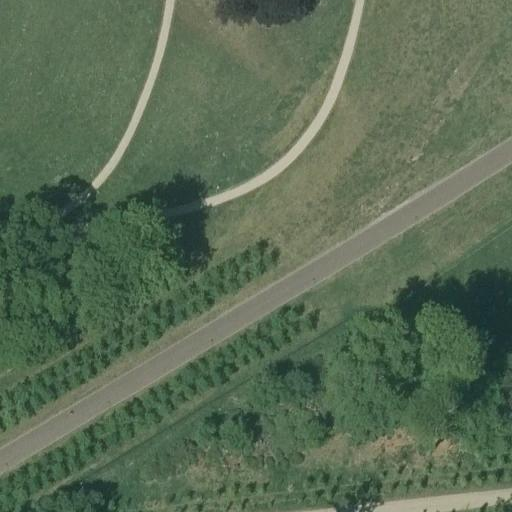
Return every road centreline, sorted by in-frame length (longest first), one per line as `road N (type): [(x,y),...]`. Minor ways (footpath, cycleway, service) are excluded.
road 1 (unclassified): [(0,462),(511,147)]
road 2 (track): [(511,495),(368,511)]
